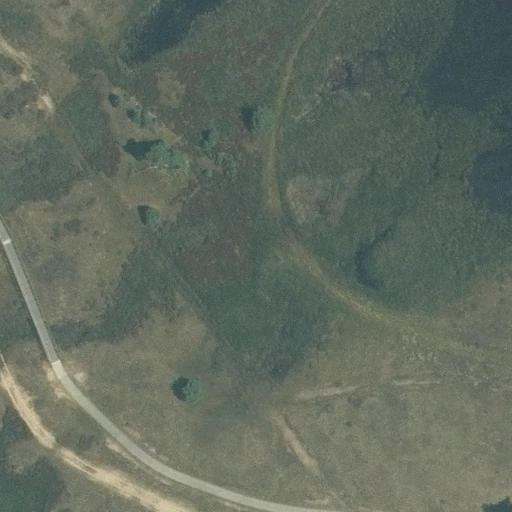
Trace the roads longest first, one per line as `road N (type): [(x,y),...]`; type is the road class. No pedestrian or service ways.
road 1 (track): [(0,44),(29,65),(80,161),(341,511)]
road 2 (unknown): [(0,371),(36,430),(147,511)]
